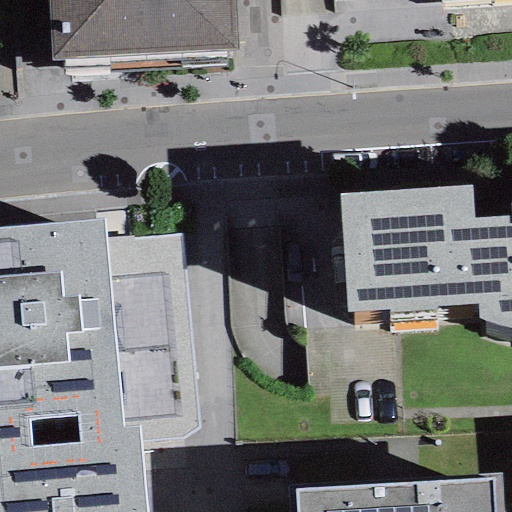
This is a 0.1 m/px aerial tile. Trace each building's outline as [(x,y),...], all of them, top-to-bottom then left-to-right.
[(47,0),(50,48),(235,37),(233,0),(47,0)] [(470,183),(340,194),(348,311),(472,305),(477,319),(494,325),(507,329),(511,329),(511,203),(509,204),(510,217),(473,219),(470,183)] [(104,218),(0,227),(0,420),(122,409),(106,240),(104,218)] [(140,425),(141,441),(182,441),(202,431),(180,237),(106,240),(122,409),(123,426),(140,425)] [(123,426),(122,409),(0,420),(0,511),(147,511),(141,441),(140,425),(123,426)] [(478,480),(294,489),(295,511),(502,511),(500,473),(476,474),(478,480)]
